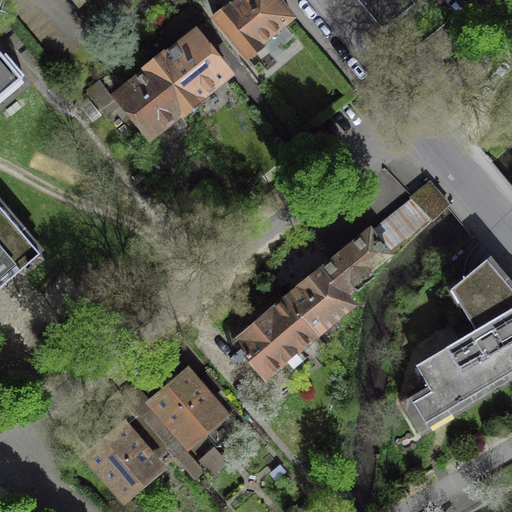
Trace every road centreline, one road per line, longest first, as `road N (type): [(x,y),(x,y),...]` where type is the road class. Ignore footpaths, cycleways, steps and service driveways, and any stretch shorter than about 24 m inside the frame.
road 1 (residential): [(411,113),(0,445)]
road 2 (residential): [(411,113),(511,235)]
road 3 (residential): [(390,87),(498,0)]
